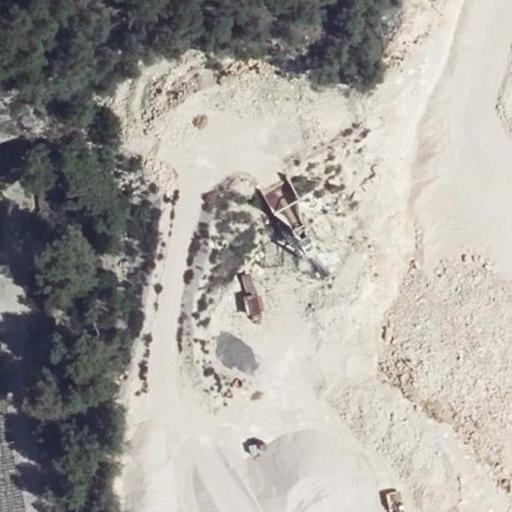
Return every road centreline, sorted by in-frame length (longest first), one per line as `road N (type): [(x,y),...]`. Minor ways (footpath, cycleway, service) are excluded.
road 1 (track): [(511,202),(479,127),(505,0)]
road 2 (track): [(45,511),(16,325),(0,318)]
